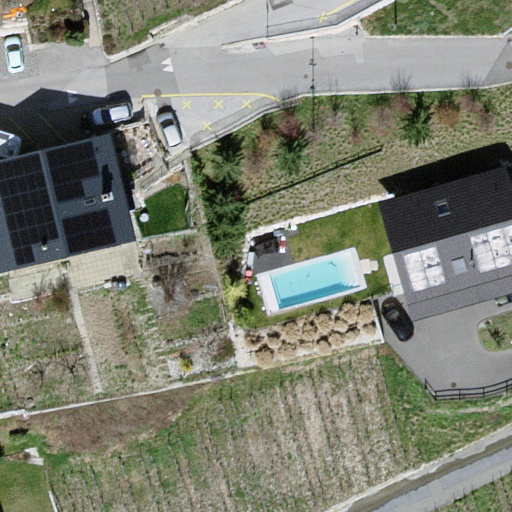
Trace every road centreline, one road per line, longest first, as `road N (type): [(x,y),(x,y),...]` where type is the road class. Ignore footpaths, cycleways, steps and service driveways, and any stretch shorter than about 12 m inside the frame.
road 1 (residential): [(511,64),(185,77)]
road 2 (residential): [(185,77),(0,100)]
road 3 (residential): [(319,0),(185,77)]
road 4 (residential): [(511,448),(375,511)]
